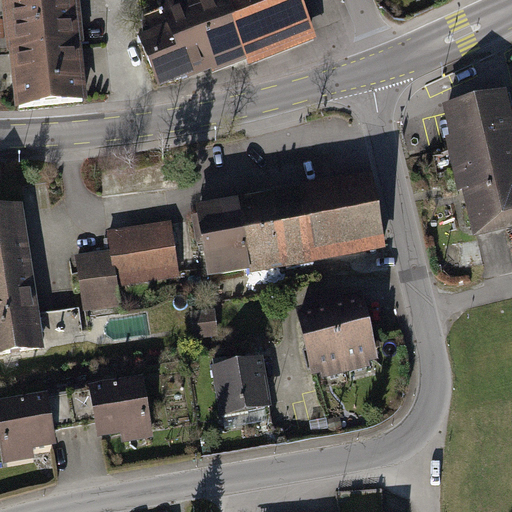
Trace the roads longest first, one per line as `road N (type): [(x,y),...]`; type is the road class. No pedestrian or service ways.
road 1 (tertiary): [(414,436),(433,391),(425,313),(369,70)]
road 2 (primary): [(369,70),(140,126),(0,137)]
road 3 (tertiary): [(61,511),(382,453),(414,436)]
road 4 (primary): [(511,10),(384,64)]
